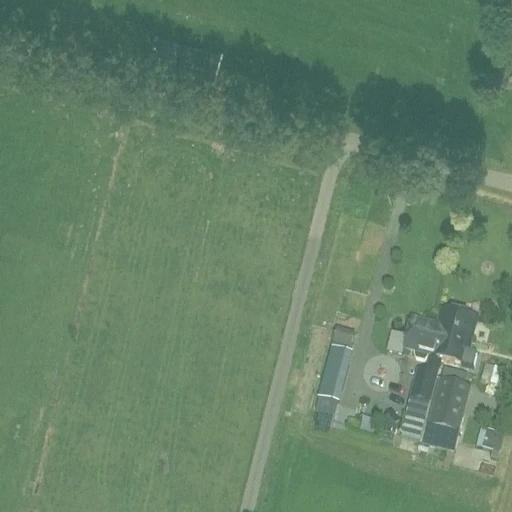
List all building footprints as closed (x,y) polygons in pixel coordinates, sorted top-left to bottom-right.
[(436,328),(431,327),(430,330),(435,332),(433,341),(445,344),(440,362),(464,368),(477,320),(441,311),(436,328)] [(430,330),(431,327),(411,322),(403,350),(429,357),(424,375),(416,373),(409,401),(428,406),(440,362),(445,344),(433,341),(435,332),(430,330)] [(354,334),(336,330),(332,346),(351,351),(354,334)] [(321,387),(339,392),(349,356),(330,351),(321,387)] [(439,383),(428,428),(459,436),(470,391),(439,383)] [(391,413),(384,419),(392,429),(399,422),(398,421),(392,413),(391,413)] [(407,413),(403,429),(422,435),(427,418),(407,413)] [(486,433),(481,452),(499,457),(504,438),(486,433)]
